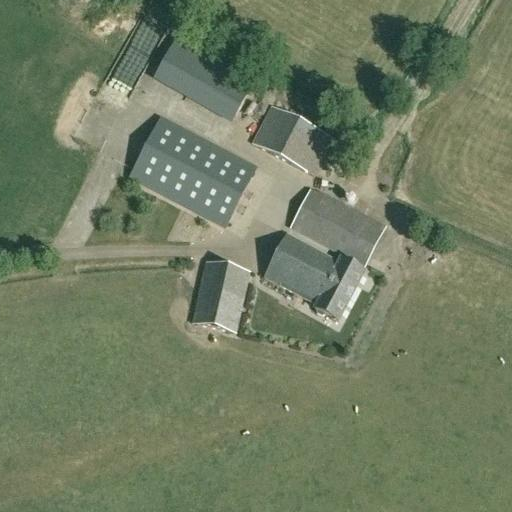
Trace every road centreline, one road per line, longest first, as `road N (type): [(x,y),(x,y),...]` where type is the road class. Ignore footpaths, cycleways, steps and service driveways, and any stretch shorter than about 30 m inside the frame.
road 1 (track): [(467,0),(365,185)]
road 2 (track): [(365,185),(300,188),(249,242),(194,255)]
road 3 (residential): [(0,264),(194,255)]
road 4 (track): [(511,270),(393,218),(365,185)]
